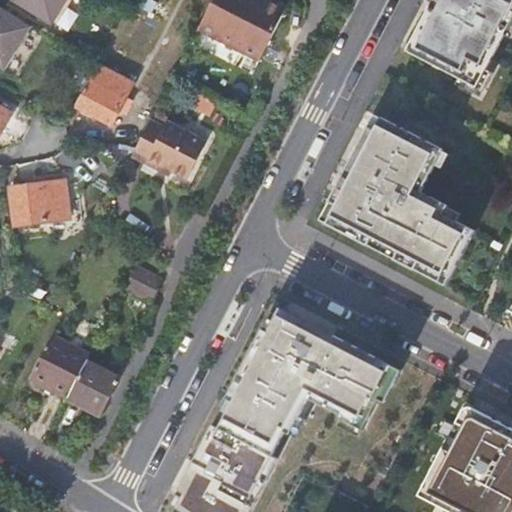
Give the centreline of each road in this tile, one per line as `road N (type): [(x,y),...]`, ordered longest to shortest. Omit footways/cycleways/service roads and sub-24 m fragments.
road 1 (residential): [(72,484),(322,0)]
road 2 (residential): [(261,217),(109,510)]
road 3 (residential): [(511,367),(277,247),(261,217)]
road 4 (residential): [(361,0),(274,160),(261,217)]
